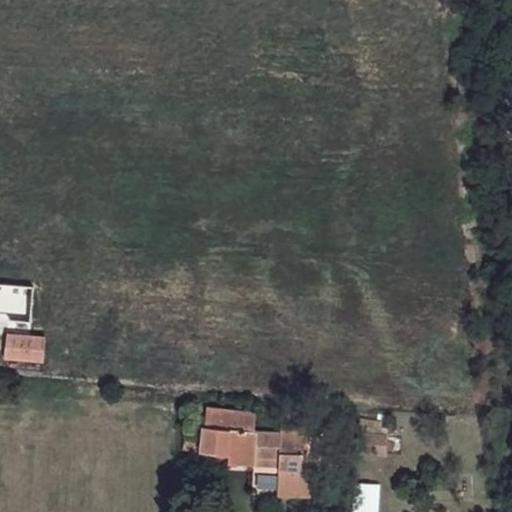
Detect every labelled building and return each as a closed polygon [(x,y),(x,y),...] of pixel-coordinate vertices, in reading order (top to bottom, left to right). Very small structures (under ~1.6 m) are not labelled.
[(45,337),(11,332),(11,346),(27,349),(28,358),(44,363),(45,337)] [(11,346),(11,357),(28,358),(27,349),(11,346)] [(259,414),(207,409),(207,428),(230,428),(229,452),(229,462),(254,467),(255,460),(257,431),(259,414)] [(207,428),(189,425),(186,450),(203,453),(207,428)] [(285,433),(257,431),(255,460),(280,463),(276,497),(317,502),(318,475),(306,472),(308,429),(287,426),(285,433)] [(230,428),(207,428),(203,453),(229,452),(230,428)]
